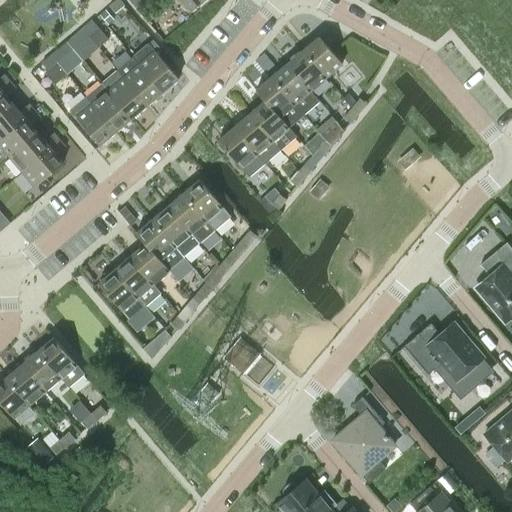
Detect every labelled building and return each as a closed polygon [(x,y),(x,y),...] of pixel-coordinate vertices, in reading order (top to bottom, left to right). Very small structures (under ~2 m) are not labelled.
[(120,0),(115,0),(109,6),(114,12),(124,4),(120,0)] [(181,0),(191,11),(204,0),(181,0)] [(92,20),(82,28),(88,35),(89,34),(99,46),(108,39),(97,27),(92,20)] [(78,43),(88,35),(82,28),(73,36),(78,43)] [(326,77),(342,63),(319,36),(303,49),(326,77)] [(139,64),(162,91),(178,78),(159,55),(164,51),(154,39),(149,43),(132,56),(139,64)] [(61,46),(51,55),(56,61),(66,53),(61,46)] [(303,49),(287,63),(310,90),(326,77),(303,49)] [(51,55),(41,63),(47,69),(56,61),(51,55)] [(117,69),(147,105),(162,91),(139,64),(132,56),(117,69)] [(287,63),(272,76),(295,103),(304,114),(320,101),(310,90),(287,63)] [(101,83),(131,118),(147,105),(117,69),(101,83)] [(0,88),(10,80),(4,73),(0,77),(0,88)] [(265,100),(296,136),(297,136),(289,127),(304,114),(295,103),(272,76),(256,90),(265,100)] [(10,80),(0,88),(0,113),(13,103),(6,95),(16,87),(10,80)] [(86,96),(115,131),(131,118),(101,83),(86,96)] [(99,144),(115,131),(86,96),(70,110),(99,144)] [(360,98),(352,107),(359,113),(366,103),(360,98)] [(273,141),(280,150),(296,136),(265,100),(250,113),(273,141)] [(13,103),(0,113),(0,139),(35,110),(29,103),(20,111),(13,103)] [(352,107),(344,117),(350,123),(359,113),(352,107)] [(35,110),(0,139),(0,145),(9,157),(38,132),(31,124),(41,117),(35,110)] [(234,126),(265,163),(280,150),(273,141),(250,113),(234,126)] [(249,176),(265,163),(234,126),(218,140),(249,176)] [(333,129),(325,139),(332,145),(340,135),(333,129)] [(38,132),(9,157),(22,171),(60,139),(54,132),(44,140),(38,132)] [(60,139),(22,171),(34,186),(63,162),(56,154),(65,146),(60,139)] [(332,145),(325,139),(317,149),(324,155),(332,145)] [(404,169),(420,156),(413,147),(397,160),(404,169)] [(307,161),(298,171),(305,177),(313,167),(307,161)] [(290,181),(297,186),(305,177),(298,171),(290,181)] [(319,198),(330,186),(320,178),(310,190),(319,198)] [(183,192),(215,229),(231,216),(199,179),(183,192)] [(168,205),(199,243),(215,229),(183,192),(168,205)] [(271,203),(278,209),(286,199),(280,193),(271,203)] [(269,213),(275,208),(271,203),(265,195),(259,201),(269,213)] [(152,219),(184,256),(199,243),(168,205),(152,219)] [(476,227),(483,233),(489,233),(495,227),(486,218),(476,227)] [(152,219),(136,232),(145,243),(146,243),(169,270),(179,281),(194,268),(184,256),(152,219)] [(240,240),(232,250),(239,256),(247,246),(240,240)] [(491,277),(477,289),(505,322),(511,316),(511,248),(506,242),(505,243),(482,262),(480,264),(491,277)] [(145,243),(130,256),(153,283),(169,270),(146,243),(145,243)] [(224,260),(231,265),(239,256),(232,250),(224,260)] [(130,256),(114,269),(145,305),(161,292),(153,283),(130,256)] [(98,283),(129,319),(145,306),(114,269),(98,283)] [(213,272),(205,282),(212,287),(220,278),(213,272)] [(197,292),(204,297),(212,287),(205,282),(197,292)] [(187,304),(179,314),(185,319),(193,309),(187,304)] [(171,323),(177,329),(185,319),(179,314),(171,323)] [(431,323),(404,345),(428,373),(434,368),(441,362),(465,391),(490,369),(481,359),(483,358),(484,357),(456,324),(442,336),(431,323)] [(166,329),(143,348),(152,359),(171,336),(166,329)] [(54,336),(38,350),(61,377),(68,386),(84,373),(77,364),(54,336)] [(223,357),(243,374),(260,353),(240,336),(223,357)] [(38,350),(22,363),(45,391),(61,377),(38,350)] [(22,363),(6,376),(30,404),(45,391),(22,363)] [(30,404),(6,376),(0,381),(0,401),(14,417),(30,404)] [(378,459),(394,445),(379,427),(384,422),(362,396),(353,404),(362,415),(332,440),(369,482),(386,468),(378,459)] [(87,406),(92,412),(91,413),(97,419),(106,411),(100,405),(98,407),(93,401),(87,406)] [(511,409),(484,433),(507,461),(511,456),(511,409)] [(81,421),(87,428),(97,419),(91,413),(81,421)] [(69,431),(60,439),(65,446),(75,438),(69,431)] [(50,447),(56,454),(65,446),(60,439),(50,447)] [(278,503),(285,511),(355,511),(352,507),(346,511),(332,511),(330,508),(333,506),(322,493),(319,495),(305,480),(298,486),(298,485),(296,484),(295,484),(292,483),(291,483),(289,483),(287,484),(286,485),(285,486),(284,488),(283,490),(283,491),(283,493),(284,495),(285,497),(278,503)] [(458,511),(441,492),(437,495),(430,486),(409,503),(417,511),(458,511)]
